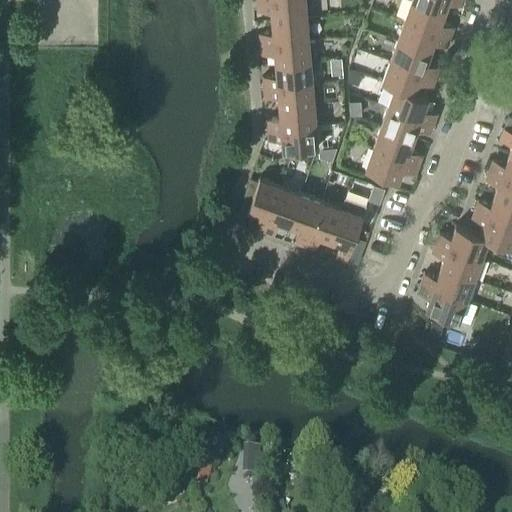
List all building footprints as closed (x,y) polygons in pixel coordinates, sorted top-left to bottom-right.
[(305,16),(303,0),(255,0),(256,9),(269,8),(270,19),(305,16)] [(439,21),(443,10),(413,0),(408,0),(402,19),(449,35),(452,26),(439,21)] [(461,0),(413,0),(443,10),(446,0),(448,0),(460,4),(461,0)] [(307,38),(305,16),(270,19),(271,31),(258,32),(259,42),(307,38)] [(449,35),(402,19),(395,39),(429,51),(433,40),(445,45),(449,35)] [(309,59),(307,38),(259,42),(260,52),(273,51),(274,62),(309,59)] [(425,62),(429,51),(395,39),(388,59),(434,76),(438,66),(425,62)] [(310,81),(309,59),(274,62),(275,74),(261,75),(262,85),(310,81)] [(434,76),(388,59),(381,80),(414,91),(418,81),(431,85),(434,76)] [(427,96),(414,91),(381,80),(380,80),(393,85),(385,106),(432,122),(435,112),(423,108),(427,96)] [(312,103),(310,81),(262,85),(263,95),(276,94),(277,106),(312,103)] [(314,124),(312,103),(277,106),(278,117),(265,118),(266,128),(314,124)] [(428,131),(432,122),(385,106),(378,126),(412,138),(416,127),(428,131)] [(316,147),(314,124),(266,128),(267,138),(279,137),(281,150),(316,147)] [(412,138),(378,126),(371,146),(417,162),(420,153),(408,149),(412,138)] [(511,131),(503,128),(499,138),(511,142),(511,143),(508,154),(511,155),(511,131)] [(417,162),(371,146),(364,167),(397,179),(401,168),(414,172),(417,162)] [(511,178),(511,155),(508,154),(505,164),(491,160),(488,170),(511,178)] [(511,200),(511,178),(488,170),(485,179),(498,183),(494,194),(511,200)] [(263,231),(280,185),(258,177),(246,211),(258,215),(254,228),(263,231)] [(288,226),(300,192),(280,185),(263,231),(273,234),(277,222),(288,226)] [(304,246),(320,199),(300,192),(288,226),(299,229),(294,242),(304,246)] [(511,223),(511,200),(494,194),(490,205),(477,200),(474,210),(511,223)] [(344,197),(341,206),(329,240),(339,244),(335,256),(345,260),(349,249),(349,248),(350,248),(365,205),(344,197)] [(329,240),(341,206),(320,199),(304,246),(313,249),(318,236),(329,240)] [(511,248),(511,246),(511,223),(474,210),(470,219),(483,224),(479,234),(488,237),(487,239),(511,248)] [(481,258),(487,239),(488,237),(479,234),(454,225),(450,237),(438,232),(434,242),(481,258)] [(473,278),(481,258),(434,242),(431,251),(444,255),(440,266),(473,278)] [(357,251),(349,249),(345,260),(353,263),(357,251)] [(466,299),(473,278),(440,266),(436,277),(423,272),(420,282),(466,299)] [(466,299),(420,282),(416,292),(429,296),(424,309),(458,321),(459,318),(466,299)] [(477,304),(466,299),(459,318),(471,323),(477,304)] [(243,473),(257,474),(259,447),(245,446),(243,473)]
